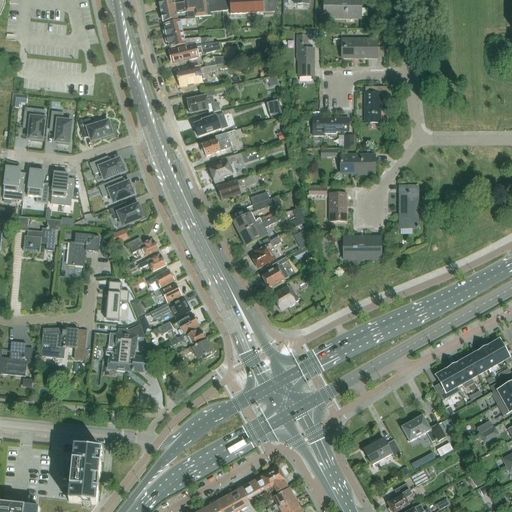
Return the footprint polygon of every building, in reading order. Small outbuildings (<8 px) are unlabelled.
[(186,13),(193,11),(194,18),(207,16),(206,2),(205,0),(183,0),(184,3),(175,4),(173,0),(160,0),(158,1),(158,3),(158,4),(158,6),(159,7),(160,12),(167,10),(168,10),(169,11),(176,10),(185,8),(186,13)] [(210,13),(217,12),(215,0),(209,0),(209,2),(210,13)] [(221,0),(223,12),(230,11),(229,0),(221,0)] [(229,0),(230,11),(230,15),(274,13),(277,1),(274,0),(229,0)] [(361,0),(323,0),(323,18),(361,18),(361,0)] [(185,8),(176,10),(169,11),(168,10),(167,10),(160,12),(161,16),(160,17),(161,20),(162,21),(163,23),(178,20),(177,14),(186,13),(185,8)] [(164,30),(163,32),(164,35),(166,36),(166,37),(183,33),(182,26),(196,25),(196,20),(179,21),(163,25),(164,30)] [(166,38),(165,39),(165,43),(168,44),(169,49),(185,45),(201,45),(201,38),(189,39),(185,39),(183,33),(166,37),(166,38)] [(313,77),(313,49),(307,49),(307,37),(296,37),(296,61),(298,61),(298,77),(313,77)] [(341,60),(369,60),(377,60),(377,40),(341,40),(341,60)] [(265,41),(257,43),(262,57),(269,55),(269,58),(275,57),(272,46),(267,47),(265,41)] [(186,48),(170,52),(171,56),(170,56),(170,57),(170,58),(171,59),(171,60),(172,60),(172,61),(173,64),(174,66),(199,59),(198,54),(202,53),(203,55),(221,50),(219,43),(215,43),(210,44),(201,45),(185,45),(186,48)] [(215,62),(205,64),(205,68),(210,67),(217,66),(226,64),(224,57),(214,58),(215,62)] [(200,75),(212,72),(210,67),(205,68),(198,70),(185,72),(177,74),(180,87),(202,82),(200,75)] [(276,77),(264,80),(265,86),(269,85),(278,83),(276,77)] [(214,90),(213,90),(215,96),(225,94),(224,88),(214,90)] [(391,95),(390,88),(365,88),(365,94),(365,124),(380,124),(380,96),(383,96),(383,97),(390,96),(389,95),(391,95)] [(190,114),(208,110),(209,114),(220,111),(218,103),(214,104),(212,97),(215,96),(213,90),(203,93),(204,98),(187,101),(190,114)] [(278,100),(266,103),(270,118),(282,114),(278,100)] [(25,109),(23,126),(30,127),(29,129),(28,139),(31,140),(31,142),(42,143),(45,119),(46,111),(36,110),(25,109)] [(50,129),(57,130),(56,132),(55,142),(58,143),(58,145),(69,146),(72,122),(62,121),(63,113),(52,112),(50,129)] [(228,128),(223,114),(202,121),(202,122),(194,125),(198,138),(228,128)] [(335,135),(335,132),(348,132),(348,119),(312,119),(312,137),(325,137),(325,135),(335,135)] [(85,121),(79,123),(84,139),(90,137),(91,142),(109,136),(110,138),(115,136),(111,124),(109,124),(108,122),(92,127),(90,120),(86,121),(85,121)] [(205,158),(232,148),(226,133),(215,137),(216,141),(201,147),(205,158)] [(354,149),(354,136),(343,136),(343,149),(354,149)] [(337,158),(337,150),(320,150),(320,158),(337,158)] [(214,164),(209,167),(211,172),(210,174),(211,177),(213,178),(215,184),(225,181),(224,180),(232,177),(231,176),(236,174),(233,165),(238,163),(238,166),(249,163),(245,152),(220,161),(220,162),(214,164)] [(375,176),(375,164),(375,155),(341,155),(341,174),(351,174),(351,176),(375,176)] [(105,160),(91,165),(95,175),(101,174),(105,182),(125,173),(124,171),(126,170),(122,160),(107,166),(105,160)] [(15,201),(26,202),(27,185),(21,185),(22,170),(20,170),(17,168),(15,167),(12,167),(9,167),(6,193),(15,194),(15,201)] [(35,169),(32,169),(29,195),(38,196),(38,203),(48,204),(50,188),(44,187),(45,172),(43,172),(40,171),(38,170),(35,169)] [(63,173),(60,172),(58,171),(55,171),(52,197),(61,198),(60,206),(71,207),(73,190),(67,189),(68,175),(66,175),(66,174),(63,173)] [(237,182),(217,188),(218,188),(220,193),(218,194),(221,199),(222,199),(223,200),(240,194),(238,188),(246,185),(247,187),(257,184),(255,176),(237,182)] [(114,182),(100,188),(104,198),(110,196),(114,204),(134,196),(133,194),(135,193),(132,184),(130,185),(129,183),(116,188),(114,182)] [(418,188),(400,188),(400,229),(418,229),(418,188)] [(267,193),(250,199),(253,206),(267,201),(270,201),(269,200),(267,193)] [(347,223),(347,200),(347,194),(329,194),(329,223),(347,223)] [(267,201),(253,206),(255,212),(269,207),(281,203),(279,197),(269,200),(270,201),(267,201)] [(120,219),(123,227),(140,220),(141,221),(146,219),(141,207),(139,208),(138,205),(125,211),(123,204),(109,210),(113,220),(120,219)] [(304,224),(301,208),(292,211),(296,219),(295,220),(289,223),(293,229),(304,224)] [(249,214),(234,222),(240,234),(266,221),(265,218),(264,217),(260,219),(256,221),(257,221),(255,222),(251,214),(249,215),(249,214)] [(266,221),(240,234),(246,246),(268,235),(264,229),(277,222),(274,217),(272,218),(266,221)] [(18,218),(17,231),(28,232),(28,229),(29,219),(18,218)] [(61,222),(61,226),(73,227),(74,220),(62,218),(61,222)] [(42,233),(28,232),(27,237),(25,237),(23,252),(40,253),(41,244),(47,245),(46,251),(54,252),(56,231),(60,231),(61,222),(47,221),(46,230),(42,230),(42,233)] [(110,236),(114,245),(128,239),(124,230),(110,236)] [(305,231),(294,237),(297,242),(306,237),(305,231)] [(68,265),(84,267),(86,252),(99,253),(100,238),(94,238),(94,237),(76,235),(75,243),(70,243),(68,265)] [(278,237),(267,243),(268,244),(259,249),(260,250),(256,252),(257,255),(252,258),(253,261),(253,262),(255,266),(257,267),(258,269),(276,259),(272,251),(274,250),(273,248),(281,243),(278,237)] [(381,239),(358,239),(343,239),(343,259),(381,259),(381,239)] [(151,240),(131,250),(133,254),(138,251),(142,259),(158,251),(158,250),(158,247),(157,246),(155,244),(155,243),(152,244),(151,240)] [(314,260),(308,247),(292,255),(295,262),(304,258),(307,264),(312,261),(314,260)] [(158,256),(138,265),(140,270),(149,265),(153,272),(166,266),(165,265),(166,263),(164,259),(162,259),(162,258),(160,259),(158,257),(158,256)] [(285,258),(272,266),(274,269),(261,276),(265,282),(264,284),(266,287),(268,287),(269,289),(288,278),(281,265),(288,262),(285,258)] [(133,262),(121,268),(124,274),(136,268),(133,262)] [(174,282),(173,280),(174,279),(172,275),(171,275),(168,270),(160,274),(146,282),(149,286),(156,282),(160,289),(174,282)] [(313,277),(308,280),(311,286),(316,283),(313,277)] [(137,283),(131,286),(135,295),(142,292),(140,289),(137,283)] [(107,294),(105,322),(117,323),(119,304),(127,304),(128,293),(120,292),(121,285),(108,284),(108,286),(110,286),(109,294),(107,294)] [(160,290),(153,293),(156,299),(162,296),(166,304),(181,296),(175,284),(161,292),(160,290)] [(273,296),(281,311),(299,301),(290,286),(273,296)] [(175,318),(189,311),(189,309),(189,308),(187,303),(186,303),(184,300),(169,307),(167,304),(150,313),(154,321),(167,314),(171,312),(175,318)] [(142,308),(136,310),(139,317),(145,314),(142,308)] [(195,321),(194,318),(192,316),(173,326),(175,330),(178,328),(179,330),(180,329),(181,329),(179,331),(181,336),(183,335),(184,335),(184,336),(196,329),(199,327),(198,326),(199,325),(196,321),(195,321)] [(145,317),(140,320),(142,327),(148,324),(145,317)] [(169,323),(158,329),(162,336),(173,330),(169,323)] [(136,338),(146,339),(139,326),(129,331),(118,330),(117,336),(110,335),(109,348),(107,348),(106,358),(109,358),(108,369),(117,370),(117,371),(124,371),(124,369),(132,370),(132,372),(133,372),(133,371),(143,372),(149,370),(143,359),(136,358),(136,355),(133,354),(134,351),(135,351),(136,338)] [(66,329),(66,332),(62,332),(62,329),(59,329),(43,329),(43,335),(41,357),(60,358),(61,351),(63,351),(64,348),(65,349),(65,348),(76,349),(75,359),(84,360),(84,361),(86,349),(88,331),(87,331),(87,332),(79,331),(79,330),(78,330),(67,329),(66,329)] [(205,336),(204,334),(202,333),(201,332),(198,333),(196,329),(184,336),(184,335),(170,343),(172,347),(185,341),(186,343),(188,342),(191,348),(205,340),(204,338),(205,336)] [(191,348),(164,361),(168,368),(186,358),(185,356),(192,353),(193,355),(195,354),(198,360),(199,360),(199,359),(204,356),(205,357),(206,357),(206,358),(213,354),(212,352),(207,341),(206,341),(205,340),(191,348)] [(499,340),(488,347),(499,364),(505,361),(507,365),(511,362),(499,340)] [(11,343),(9,359),(0,358),(0,357),(1,351),(0,351),(0,375),(1,376),(1,375),(25,377),(27,362),(24,362),(26,344),(11,343)] [(488,347),(478,352),(488,370),(499,364),(488,347)] [(488,370),(478,352),(467,358),(478,376),(488,370)] [(467,358),(457,364),(469,386),(474,384),(471,380),(478,376),(467,358)] [(465,389),(469,386),(457,364),(446,370),(457,388),(463,385),(465,389)] [(457,388),(446,370),(436,376),(440,384),(434,387),(442,402),(459,392),(457,388)] [(511,383),(504,387),(501,382),(490,388),(493,394),(491,395),(497,406),(511,397),(511,383)] [(511,397),(497,406),(503,417),(511,411),(511,397)] [(438,424),(433,427),(430,428),(423,416),(421,417),(420,416),(414,419),(415,420),(401,428),(409,443),(426,434),(432,444),(435,442),(436,443),(437,442),(437,443),(446,438),(438,424)] [(450,419),(442,423),(446,430),(454,426),(450,419)] [(490,422),(477,429),(480,435),(493,428),(490,422)] [(481,436),(485,442),(497,435),(494,429),(481,436)] [(402,454),(394,440),(392,441),(386,445),(383,439),(375,444),(372,446),(371,446),(363,450),(374,469),(375,469),(372,465),(378,462),(378,463),(392,455),(394,459),(394,458),(401,454),(401,455),(402,454)] [(453,451),(449,445),(437,451),(440,458),(453,451)] [(69,501),(69,502),(96,505),(97,505),(102,450),(88,449),(84,448),(83,448),(80,448),(79,448),(75,447),(74,447),(74,448),(74,452),(74,454),(69,501)] [(466,447),(457,453),(459,456),(462,457),(469,453),(466,447)] [(511,455),(503,460),(507,466),(511,463),(511,455)] [(410,474),(407,468),(401,471),(404,478),(410,474)] [(270,497),(276,494),(283,490),(287,488),(284,482),(286,481),(285,479),(283,480),(282,478),(283,477),(281,472),(279,473),(278,470),(277,470),(264,477),(264,478),(263,478),(264,478),(261,480),(268,493),(270,497)] [(416,487),(428,480),(423,470),(410,477),(416,487)] [(240,491),(238,492),(240,497),(245,506),(248,504),(257,499),(258,498),(260,504),(270,499),(267,493),(268,493),(261,480),(257,482),(256,480),(242,488),(243,489),(240,491)] [(390,511),(399,511),(410,506),(406,500),(412,496),(409,491),(409,490),(406,485),(395,491),(398,497),(387,503),(389,507),(388,508),(390,511)] [(266,511),(272,511),(294,500),(292,495),(293,494),(291,491),(290,491),(289,491),(289,489),(272,498),(276,505),(266,511)] [(232,496),(227,498),(234,511),(241,511),(242,511),(246,509),(247,509),(240,497),(238,492),(236,493),(234,492),(232,494),(231,495),(232,496)] [(234,511),(227,498),(222,501),(220,500),(218,501),(218,503),(217,504),(221,511),(234,511)] [(294,500),(272,511),(296,511),(300,510),(300,509),(301,509),(298,503),(297,504),(299,502),(298,502),(296,503),(294,500)] [(436,505),(439,510),(446,506),(444,501),(436,505)] [(210,507),(206,510),(207,511),(221,511),(217,504),(216,504),(215,503),(210,506),(210,507)]
